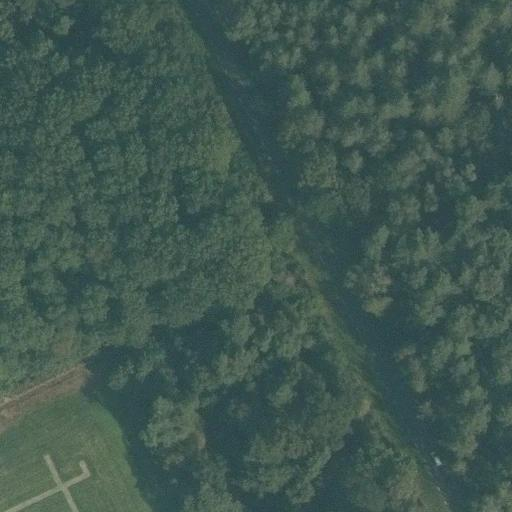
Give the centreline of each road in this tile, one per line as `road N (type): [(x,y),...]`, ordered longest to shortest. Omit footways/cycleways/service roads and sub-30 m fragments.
road 1 (unclassified): [(458,511),(197,0)]
road 2 (track): [(0,404),(327,250)]
